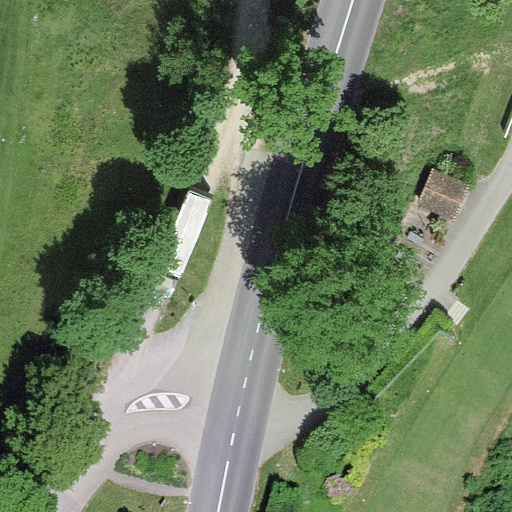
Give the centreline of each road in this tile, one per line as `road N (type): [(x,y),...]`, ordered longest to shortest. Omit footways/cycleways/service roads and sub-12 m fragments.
road 1 (tertiary): [(353,0),(234,417)]
road 2 (track): [(248,0),(248,159),(227,273),(268,292)]
road 3 (unclassified): [(234,417),(154,398),(130,407),(52,511)]
